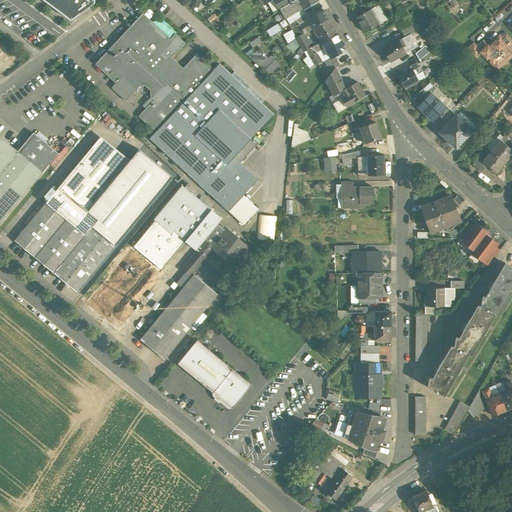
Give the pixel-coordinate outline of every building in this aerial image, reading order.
[(43,0),(71,21),(93,5),(95,3),(95,0),(94,0),(43,0)] [(274,0),(270,0),(267,2),(273,13),(279,10),(280,9),(274,0)] [(274,0),(280,9),(296,0),(274,0)] [(303,8),(298,0),(296,0),(280,9),(279,10),(284,19),(303,8)] [(317,0),(298,0),(303,8),(304,10),(319,2),(317,0)] [(370,10),(365,13),(364,10),(360,13),(361,15),(356,18),(364,33),(378,25),(370,10)] [(324,11),(318,14),(317,11),(310,15),(311,17),(309,19),(312,25),(314,28),(328,19),(324,11)] [(196,54),(180,72),(169,61),(185,44),(175,34),(170,39),(142,14),(96,64),(116,83),(117,84),(122,78),(135,90),(135,91),(140,86),(145,85),(151,90),(151,97),(154,100),(139,116),(156,132),(150,138),(204,189),(205,189),(229,211),(243,195),(258,180),(234,157),(274,114),(219,64),(213,70),(196,54)] [(397,22),(401,29),(413,23),(408,15),(397,22)] [(319,36),(308,43),(310,48),(321,41),(336,33),(328,19),(314,28),(319,36)] [(413,23),(401,29),(406,38),(417,31),(413,23)] [(266,32),(269,37),(280,30),(277,24),(266,32)] [(299,24),(291,29),(296,37),(303,34),(308,43),(319,36),(314,28),(304,33),(302,30),(299,24)] [(312,25),(302,30),(304,33),(314,28),(312,25)] [(336,33),(321,41),(325,48),(330,57),(331,58),(335,56),(340,52),(338,47),(343,44),(337,32),(336,33)] [(511,43),(511,40),(506,33),(501,37),(509,46),(511,43)] [(303,34),(296,37),(302,47),(304,52),(306,50),(310,48),(308,43),(303,34)] [(499,38),(487,49),(486,47),(481,52),(487,58),(488,57),(496,65),(506,56),(507,58),(511,53),(511,52),(508,48),(509,46),(501,37),(500,39),(499,38)] [(252,48),(261,42),(258,38),(249,44),(252,48)] [(402,39),(383,49),(390,62),(406,54),(402,46),(405,45),(402,39)] [(310,48),(306,50),(315,66),(321,62),(316,53),(325,48),(321,41),(310,48)] [(477,46),(474,43),(467,49),(474,58),(481,52),(486,47),(481,42),(477,46)] [(425,46),(416,53),(420,61),(430,52),(425,46)] [(262,48),(249,57),(257,64),(266,57),(262,48)] [(325,48),(316,53),(321,62),(323,61),(330,57),(325,48)] [(270,56),(258,65),(270,74),(279,65),(270,56)] [(335,56),(331,58),(330,57),(323,61),(331,74),(335,68),(336,67),(340,65),(335,56)] [(331,74),(326,80),(329,85),(338,74),(335,68),(331,74)] [(414,68),(408,71),(406,69),(403,70),(404,73),(398,76),(405,89),(419,82),(415,76),(418,74),(414,68)] [(338,74),(329,85),(334,95),(342,91),(342,90),(345,89),(338,74)] [(135,90),(122,78),(117,84),(116,83),(112,88),(126,101),(134,92),(134,91),(135,90)] [(357,82),(345,89),(342,90),(342,91),(346,97),(342,99),(347,107),(365,96),(357,82)] [(430,82),(416,94),(424,101),(430,94),(431,94),(436,89),(430,82)] [(424,101),(418,107),(433,121),(439,115),(445,108),(431,94),(430,94),(424,101)] [(445,108),(439,115),(443,119),(451,111),(447,106),(445,108)] [(456,115),(451,111),(443,119),(448,124),(454,117),(456,115)] [(448,124),(440,133),(458,149),(472,133),(454,117),(448,124)] [(375,123),(360,128),(366,143),(380,138),(375,123)] [(306,132),(294,128),(291,146),(309,139),(306,132)] [(18,151),(43,172),(58,153),(33,133),(18,151)] [(0,172),(18,152),(18,151),(0,136),(0,172)] [(511,155),(511,150),(500,140),(491,151),(506,163),(511,155)] [(92,147),(46,203),(85,235),(98,219),(89,211),(121,172),(92,147)] [(18,152),(0,172),(0,223),(43,172),(18,151),(18,152)] [(100,217),(123,236),(172,178),(139,151),(121,172),(89,211),(98,219),(100,217)] [(506,163),(491,151),(482,161),(497,173),(506,163)] [(361,152),(341,155),(342,166),(351,160),(362,158),(361,152)] [(384,156),(368,156),(368,168),(371,168),(371,176),(384,176),(384,156)] [(324,160),(324,172),(335,171),(334,159),(324,160)] [(485,167),(476,159),(472,164),(481,172),(485,167)] [(313,187),(318,193),(323,189),(319,183),(313,187)] [(222,218),(182,186),(154,220),(155,220),(152,224),(180,248),(186,242),(196,250),(217,224),(222,218)] [(353,188),(341,188),(341,199),(346,199),(346,208),(347,208),(347,205),(353,205),(353,208),(360,208),(360,203),(374,203),(373,188),(366,188),(366,187),(353,188)] [(52,188),(44,197),(48,200),(55,191),(52,188)] [(243,195),(229,211),(244,225),(258,209),(243,195)] [(451,196),(421,208),(431,233),(461,221),(451,196)] [(46,203),(15,241),(54,273),(85,235),(46,203)] [(277,217),(259,215),(256,239),(274,241),(277,217)] [(85,235),(54,273),(77,292),(123,236),(100,217),(85,235)] [(468,223),(457,237),(462,242),(473,227),(468,223)] [(180,248),(152,224),(133,246),(163,271),(180,248)] [(217,224),(196,250),(205,257),(213,248),(209,245),(214,238),(216,240),(224,230),(217,224)] [(473,227),(462,242),(474,250),(486,235),(488,233),(476,224),(473,227)] [(231,236),(224,230),(216,240),(214,238),(209,245),(213,248),(218,253),(220,253),(222,255),(225,255),(233,261),(237,257),(238,257),(239,255),(238,255),(241,252),(239,250),(244,244),(232,234),(231,236)] [(486,235),(474,250),(472,253),(484,262),(495,247),(497,244),(486,235)] [(133,246),(84,306),(114,331),(163,271),(133,246)] [(495,247),(484,262),(489,265),(499,250),(495,247)] [(358,252),(352,252),(353,274),(357,274),(381,273),(380,251),(358,252)] [(196,253),(182,270),(192,277),(194,275),(192,273),(204,259),(196,253)] [(486,297),(483,296),(481,305),(495,314),(498,315),(511,290),(511,267),(505,263),(486,297)] [(381,286),(381,273),(357,274),(358,286),(381,286)] [(192,277),(140,340),(164,359),(218,294),(194,275),(192,277)] [(381,298),(381,286),(358,286),(358,298),(376,298),(381,298)] [(443,288),(427,288),(427,297),(425,297),(425,306),(443,306),(443,289),(443,288)] [(451,289),(443,289),(443,306),(451,306),(454,301),(455,288),(451,288),(451,289)] [(358,303),(352,303),(347,311),(358,311),(365,311),(369,311),(370,303),(358,303)] [(478,305),(459,337),(456,337),(454,346),(451,346),(433,378),(429,377),(427,387),(444,397),(468,354),(471,356),(495,314),(481,305),(478,305)] [(383,309),(378,309),(378,312),(375,312),(374,327),(391,327),(391,312),(383,312),(383,309)] [(427,315),(416,314),(415,350),(426,350),(427,315)] [(391,327),(374,327),(374,333),(375,340),(391,340),(391,327)] [(365,336),(358,336),(358,339),(355,339),(355,346),(360,346),(368,346),(368,340),(365,340),(365,336)] [(251,385),(197,340),(178,364),(232,408),(251,385)] [(368,346),(360,346),(360,355),(378,355),(378,346),(368,346)] [(426,350),(415,350),(415,360),(426,360),(426,350)] [(360,364),(378,364),(378,355),(360,355),(360,364)] [(356,375),(354,375),(354,387),(356,387),(356,398),(380,398),(380,388),(382,388),(382,375),(380,375),(380,364),(378,364),(360,364),(356,364),(356,375)] [(511,386),(509,380),(508,380),(503,383),(506,391),(499,394),(506,410),(511,407),(511,386)] [(499,394),(492,397),(488,389),(482,391),(493,416),(506,410),(499,394)] [(485,408),(478,391),(469,407),(467,411),(473,417),(485,408)] [(425,397),(415,397),(414,435),(425,435),(425,397)] [(469,407),(460,402),(444,429),(454,435),(467,411),(469,407)] [(381,410),(368,408),(367,414),(372,415),(378,417),(378,416),(380,417),(381,410)] [(367,414),(357,412),(356,416),(353,426),(383,436),(385,431),(382,430),(386,419),(380,417),(378,416),(378,417),(372,415),(367,414)] [(356,416),(350,414),(347,424),(353,426),(356,416)] [(353,426),(347,424),(344,434),(349,436),(353,426)] [(383,436),(353,426),(349,436),(348,439),(359,444),(365,446),(365,447),(375,451),(375,450),(378,440),(381,441),(383,436)] [(333,451),(321,443),(318,447),(320,449),(330,456),(333,451)] [(375,451),(365,447),(363,453),(375,459),(378,451),(375,450),(375,451)] [(330,456),(320,449),(310,462),(323,472),(333,479),(341,467),(336,464),(338,462),(330,456)] [(323,472),(309,463),(302,472),(316,482),(320,477),(323,472)] [(353,476),(341,467),(333,479),(344,488),(353,476)] [(333,479),(323,472),(320,477),(324,479),(330,483),(333,479)] [(320,477),(316,482),(320,485),(324,479),(320,477)] [(330,483),(326,489),(328,491),(326,493),(336,500),(344,488),(333,479),(330,483)] [(426,491),(413,497),(419,511),(429,511),(427,508),(433,506),(433,505),(426,491)]
